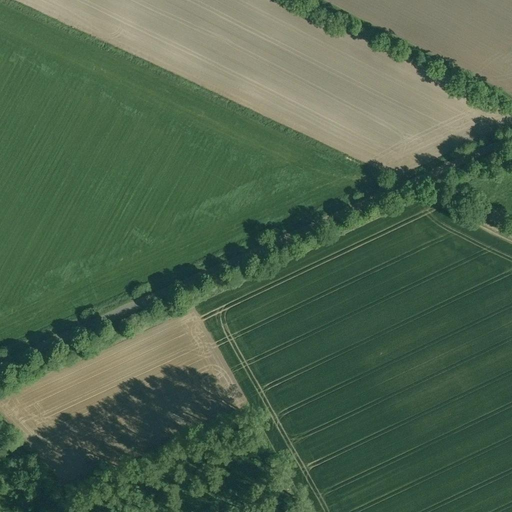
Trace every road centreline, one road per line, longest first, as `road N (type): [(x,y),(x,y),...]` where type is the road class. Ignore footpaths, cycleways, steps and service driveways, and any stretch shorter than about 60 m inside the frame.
road 1 (residential): [(415,181),(0,366)]
road 2 (track): [(511,102),(303,0)]
